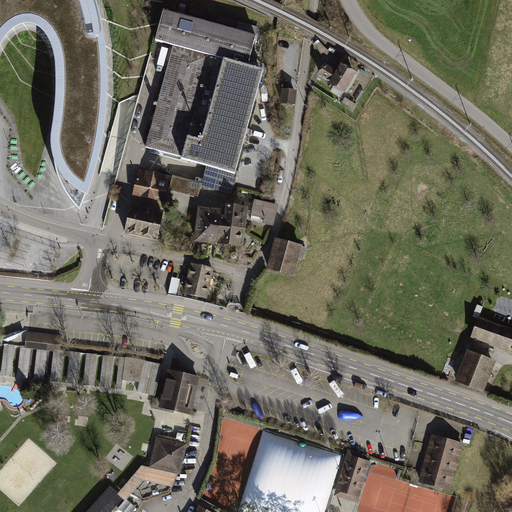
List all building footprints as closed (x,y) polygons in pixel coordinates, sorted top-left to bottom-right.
[(0,0),(0,45),(3,39),(12,30),(20,25),(30,24),(38,27),(45,34),(50,44),(53,54),(55,70),(55,94),(53,118),(50,133),(50,148),(53,161),(56,172),(62,188),(69,200),(80,212),(91,183),(98,157),(103,137),(104,121),(106,103),(107,84),(107,66),(105,43),(103,24),(96,0),(0,0)] [(202,186),(233,195),(264,69),(249,65),(259,27),(184,5),(184,0),(167,0),(164,10),(162,9),(154,41),(173,46),(145,150),(207,167),(202,183),(202,186)] [(329,84),(346,94),(358,72),(342,62),(337,70),(325,63),(318,75),(330,82),(329,84)] [(282,105),(297,106),(297,91),(283,91),(282,105)] [(139,170),(134,197),(162,202),(167,176),(139,170)] [(202,183),(172,176),(169,190),(199,198),(202,186),(202,183)] [(255,199),(254,202),(251,215),(251,216),(264,219),(263,223),(273,226),(279,205),(255,199)] [(226,209),(198,206),(193,243),(244,248),(248,214),(251,215),(254,202),(244,202),(243,205),(227,204),(226,209)] [(163,213),(131,206),(125,233),(158,240),(163,213)] [(304,249),(282,242),(274,269),(296,275),(304,249)] [(215,269),(191,265),(186,297),(209,301),(215,269)] [(511,332),(475,320),(469,339),(511,353),(511,332)] [(63,336),(27,331),(25,349),(62,353),(63,336)] [(495,359),(469,351),(460,379),(486,387),(495,359)] [(126,359),(120,358),(116,390),(122,390),(123,381),(126,359)] [(145,362),(126,359),(123,381),(140,384),(145,362)] [(162,366),(145,362),(140,384),(138,393),(155,397),(162,366)] [(168,369),(158,409),(191,416),(199,377),(168,369)] [(154,436),(147,467),(179,474),(185,443),(154,436)] [(433,436),(418,484),(450,493),(465,446),(433,436)] [(346,454),(334,495),(357,502),(369,461),(346,454)] [(110,511),(114,508),(123,498),(121,496),(110,486),(87,511),(110,511)]
